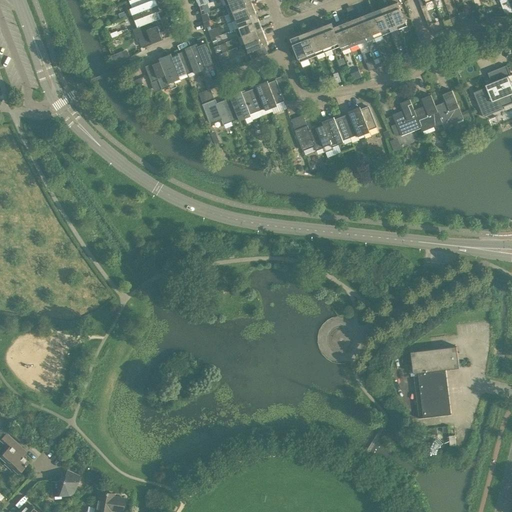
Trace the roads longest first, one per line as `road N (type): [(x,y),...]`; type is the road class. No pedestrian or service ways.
road 1 (tertiary): [(455,245),(239,220),(158,188),(63,109),(17,0)]
road 2 (residential): [(430,47),(418,71),(309,96),(299,91),(284,54)]
